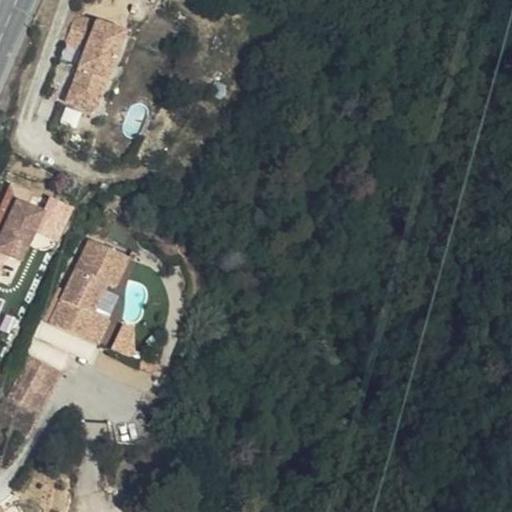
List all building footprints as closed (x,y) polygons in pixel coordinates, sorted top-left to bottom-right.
[(129,32),(81,12),(68,41),(89,49),(81,68),(109,79),(129,32)] [(109,79),(81,68),(68,98),(96,110),(109,79)] [(45,211),(19,200),(0,243),(0,250),(23,261),(45,211)] [(84,333),(95,309),(109,280),(115,284),(130,254),(93,236),(54,319),(84,333)] [(111,317),(95,309),(84,333),(84,335),(99,342),(111,317)] [(130,354),(141,328),(123,321),(113,347),(130,354)] [(14,395),(46,410),(65,369),(34,354),(14,395)]
